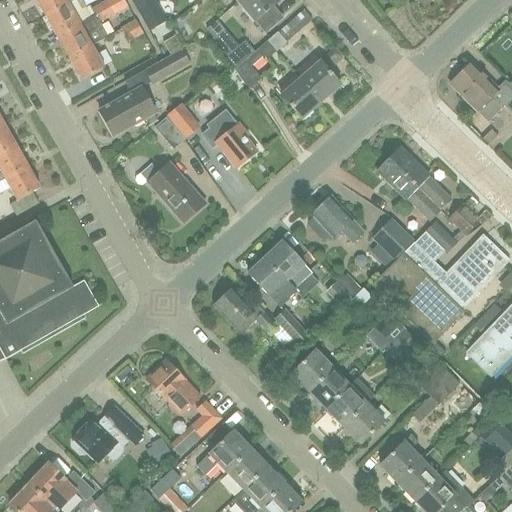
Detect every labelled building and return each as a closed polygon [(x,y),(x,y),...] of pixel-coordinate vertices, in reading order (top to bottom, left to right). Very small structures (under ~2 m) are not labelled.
[(64,0),(34,0),(44,17),(67,5),(64,0)] [(105,0),(104,1),(113,15),(127,7),(123,0),(105,0)] [(276,0),(241,0),(237,4),(254,24),(279,3),(276,0)] [(56,38),(69,60),(91,47),(108,37),(100,23),(113,15),(104,1),(86,11),(91,19),(79,26),(56,38)] [(67,5),(44,17),(56,38),(79,26),(67,5)] [(168,27),(169,26),(169,25),(178,17),(172,11),(165,18),(160,10),(147,16),(148,17),(142,20),(149,33),(166,24),(168,27)] [(202,26),(214,40),(225,30),(213,17),(202,26)] [(143,35),(134,19),(120,28),(129,43),(143,35)] [(277,32),(266,41),(276,52),(303,29),(293,19),(278,33),(277,32)] [(182,25),(174,32),(182,42),(191,35),(182,25)] [(170,57),(183,50),(175,36),(163,43),(170,57)] [(245,40),(225,58),(234,68),(254,51),(245,40)] [(276,52),(266,41),(233,70),(248,89),(261,79),(251,66),(263,56),(267,60),(276,52)] [(91,47),(69,60),(81,81),(103,69),(91,47)] [(299,79),(321,104),(341,86),(328,72),(344,58),(335,47),(319,62),(299,79)] [(183,50),(170,57),(144,71),(152,84),(190,62),(183,50)] [(500,110),(503,107),(511,115),(511,88),(506,82),(498,91),(471,64),(453,82),(455,84),(452,87),(477,112),(478,111),(488,122),(500,110)] [(321,104),(299,79),(280,97),(301,121),(321,104)] [(142,87),(130,93),(97,112),(112,138),(145,120),(149,126),(158,121),(155,115),(158,113),(142,87)] [(166,116),(185,139),(200,127),(180,104),(166,116)] [(215,118),(227,134),(215,144),(236,171),(257,154),(245,139),(247,137),(226,110),(215,118)] [(154,128),(173,150),(185,140),(165,118),(154,128)] [(3,125),(0,126),(0,154),(15,146),(3,125)] [(491,130),(482,139),(488,146),(497,136),(491,130)] [(15,146),(0,154),(0,173),(4,180),(26,167),(15,146)] [(429,176),(428,178),(398,149),(387,160),(440,212),(453,199),(429,176)] [(440,212),(387,160),(376,171),(429,223),(440,212)] [(26,167),(4,180),(16,202),(39,189),(26,167)] [(177,173),(154,192),(182,225),(205,205),(177,173)] [(462,201),(468,194),(461,187),(455,194),(462,201)] [(477,219),(469,213),(478,204),(471,197),(462,206),(461,205),(448,220),(459,231),(464,236),(465,237),(466,235),(467,236),(492,217),(485,210),(477,219)] [(354,220),(352,221),(330,199),(311,217),(312,218),(308,222),(308,228),(321,240),(325,240),(329,237),(332,240),(341,232),(352,244),(365,231),(354,220)] [(390,220),(373,240),(395,259),(412,239),(390,220)] [(464,236),(459,231),(452,238),(435,222),(424,233),(444,252),(446,254),(464,236)] [(0,361),(2,361),(20,351),(21,353),(23,355),(54,337),(85,319),(82,316),(89,312),(97,307),(89,295),(82,283),(77,285),(72,288),(53,255),(35,223),(2,242),(0,242),(0,361)] [(444,252),(424,233),(371,285),(433,345),(464,312),(462,311),(509,262),(483,236),(447,274),(434,262),(444,252)] [(281,243),(263,259),(293,290),(311,274),(303,267),(281,243)] [(293,290),(263,259),(247,275),(269,299),(270,299),(279,309),(296,293),(293,290)] [(511,275),(509,272),(497,285),(505,293),(511,285),(511,275)] [(347,274),(336,284),(349,299),(361,288),(347,274)] [(349,299),(336,284),(327,293),(331,298),(315,313),(323,321),(339,306),(340,308),(349,299)] [(351,318),(372,297),(362,288),(341,310),(351,318)] [(298,347),(275,322),(274,322),(257,304),(250,311),(232,290),(213,308),(235,332),(236,330),(241,335),(254,322),(269,337),(271,335),(283,347),(279,350),(287,358),(298,347)] [(490,378),(511,355),(511,306),(465,354),(490,378)] [(275,322),(298,347),(311,335),(285,309),(274,319),(275,321),(275,322)] [(399,324),(388,313),(382,319),(392,330),(399,324)] [(405,330),(399,337),(388,347),(401,360),(413,349),(410,346),(415,341),(405,330)] [(308,393),(332,370),(314,352),(291,375),(308,393)] [(181,418),(201,399),(165,362),(145,381),(166,403),(167,403),(181,418)] [(429,397),(451,376),(442,367),(421,388),(429,397)] [(348,387),(332,370),(308,393),(325,411),(348,387)] [(459,384),(451,376),(429,397),(438,406),(459,384)] [(365,405),(348,387),(325,411),(342,428),(365,405)] [(472,410),(483,421),(490,414),(478,403),(472,410)] [(113,405),(95,425),(91,421),(71,442),(71,447),(79,454),(83,454),(86,453),(98,464),(106,456),(112,460),(116,461),(123,453),(122,448),(127,444),(129,441),(134,446),(141,439),(139,437),(143,433),(113,405)] [(383,423),(365,405),(342,428),(359,446),(383,423)] [(200,439),(222,419),(212,407),(190,428),(200,439)] [(477,426),(462,441),(469,448),(484,432),(477,426)] [(225,473),(249,449),(233,432),(209,456),(197,466),(206,476),(217,465),(225,473)] [(411,435),(403,443),(379,466),(397,485),(420,461),(410,451),(418,442),(411,435)] [(155,467),(173,456),(161,436),(149,443),(152,447),(145,451),(155,467)] [(505,473),(511,466),(511,448),(496,463),(504,472),(505,473)] [(249,449),(225,473),(241,490),(266,467),(249,449)] [(171,459),(157,471),(161,475),(175,463),(171,459)] [(420,461),(397,485),(414,503),(446,471),(445,470),(437,478),(420,461)] [(74,472),(65,481),(49,465),(28,486),(44,502),(45,501),(56,511),(57,511),(76,493),(86,501),(95,492),(74,472)] [(511,466),(505,473),(504,472),(489,485),(496,492),(505,484),(511,491),(511,466)] [(266,467),(241,490),(232,500),(241,508),(250,499),(258,508),(283,485),(266,467)] [(150,490),(170,511),(182,511),(187,508),(169,489),(180,478),(172,469),(150,490)] [(463,488),(446,471),(414,503),(423,511),(439,511),(455,497),(463,488)] [(283,485),(258,508),(254,511),(291,511),(301,503),(283,485)] [(44,502),(28,486),(9,506),(15,511),(40,511),(37,509),(44,502)] [(123,511),(139,511),(153,500),(144,491),(122,511),(123,511)] [(101,498),(113,511),(120,511),(123,509),(107,492),(101,498)]
